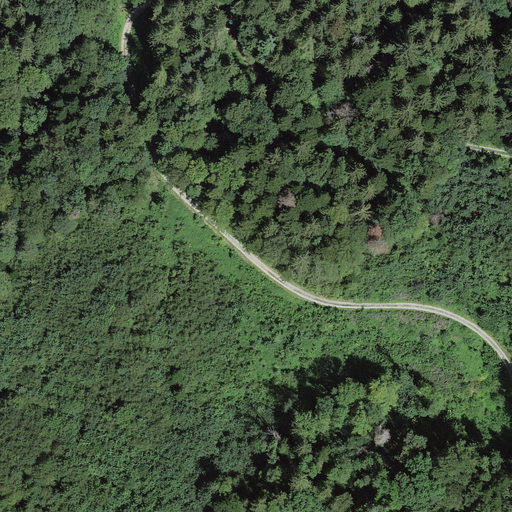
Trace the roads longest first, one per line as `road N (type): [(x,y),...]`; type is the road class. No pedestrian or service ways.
road 1 (track): [(511,378),(475,323),(452,310),(323,302),(285,280),(170,174),(125,76),(120,35),(137,0)]
road 2 (track): [(216,0),(266,80),(306,107),(511,153)]
road 3 (track): [(0,319),(103,511)]
